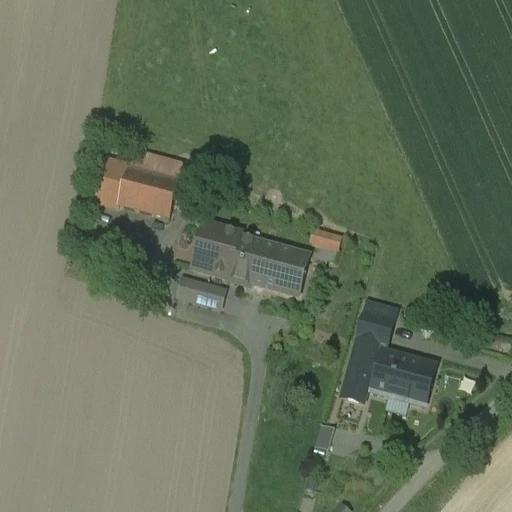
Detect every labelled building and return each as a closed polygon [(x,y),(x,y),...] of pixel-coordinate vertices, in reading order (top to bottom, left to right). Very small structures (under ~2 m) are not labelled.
[(105,145),(93,193),(175,214),(190,155),(165,149),(160,166),(137,160),(139,153),(105,145)] [(245,235),(203,223),(181,304),(223,316),(231,286),(252,291),(253,288),(299,300),(310,261),(243,243),(245,235)] [(328,243),(313,239),(311,248),(326,252),(328,243)] [(396,317),(369,309),(359,345),(386,354),(394,326),(393,326),(395,319),(396,319),(396,317)] [(433,373),(383,359),(373,397),(423,411),(433,373)] [(324,428),(319,451),(334,454),(339,432),(324,428)]
